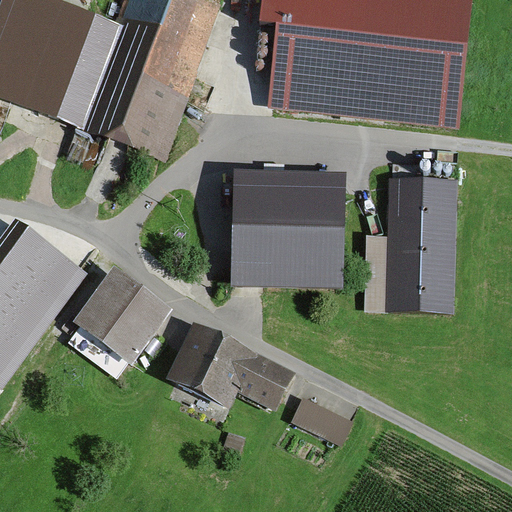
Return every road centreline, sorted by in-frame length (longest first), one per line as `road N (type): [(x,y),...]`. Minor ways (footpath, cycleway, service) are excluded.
road 1 (residential): [(0,207),(67,222),(102,241),(160,294),(511,483)]
road 2 (track): [(511,154),(329,130),(252,133),(164,179),(102,241)]
road 3 (track): [(230,142),(233,0)]
